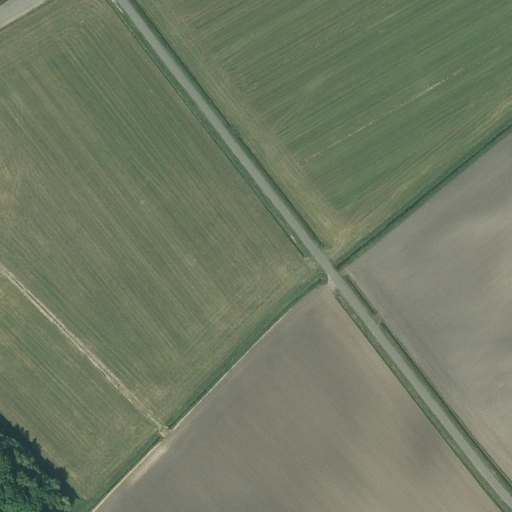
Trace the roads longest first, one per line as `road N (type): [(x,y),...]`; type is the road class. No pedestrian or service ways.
road 1 (unclassified): [(511,496),(335,282),(120,0)]
road 2 (track): [(103,511),(171,441),(0,269)]
